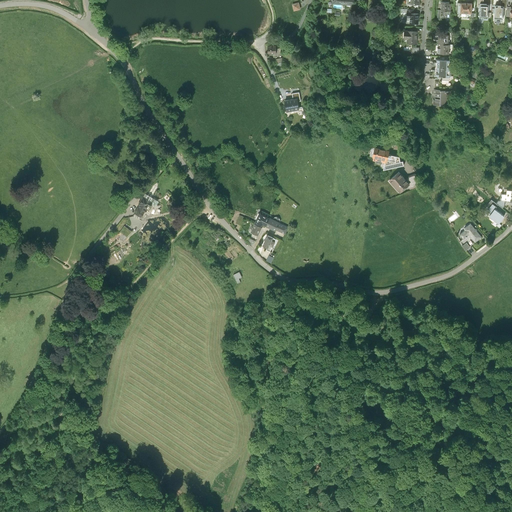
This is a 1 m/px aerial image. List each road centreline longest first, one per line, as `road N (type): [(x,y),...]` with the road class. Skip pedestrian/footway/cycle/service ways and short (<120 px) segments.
road 1 (unclassified): [(85,27),(123,63),(206,202),(273,272),(389,293),(453,273),(511,225)]
road 2 (track): [(206,202),(104,317),(57,425),(3,511)]
road 3 (track): [(287,278),(331,315),(383,333),(417,327),(481,371),(511,379)]
road 4 (track): [(0,433),(88,260),(124,213)]
road 5 (residential): [(429,0),(423,80),(396,151)]
